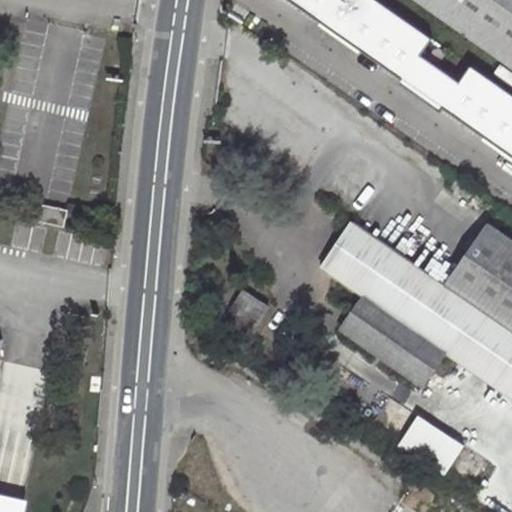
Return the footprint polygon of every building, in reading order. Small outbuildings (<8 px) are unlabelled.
[(427,37),(372,0),(290,0),(511,159),(511,94),(469,64),(456,83),(416,53),(427,37)] [(511,0),(417,0),(511,68),(511,0)] [(65,229),(68,214),(38,208),(35,222),(65,229)] [(511,331),(511,235),(489,219),(442,283),(511,331)] [(335,329),(420,388),(448,350),(511,393),(511,331),(442,283),(352,220),(322,261),(362,291),(335,329)] [(223,313),(251,333),(270,305),(242,287),(223,313)] [(414,417),(395,445),(440,476),(459,448),(414,417)]
